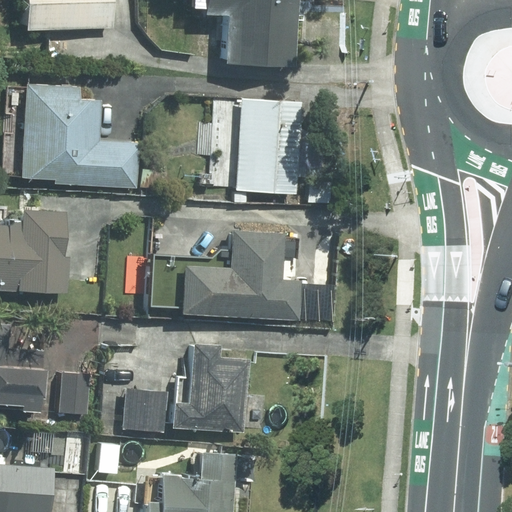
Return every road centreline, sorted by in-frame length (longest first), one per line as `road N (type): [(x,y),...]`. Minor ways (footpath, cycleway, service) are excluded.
road 1 (primary): [(455,418),(426,106)]
road 2 (primary): [(511,175),(455,418)]
